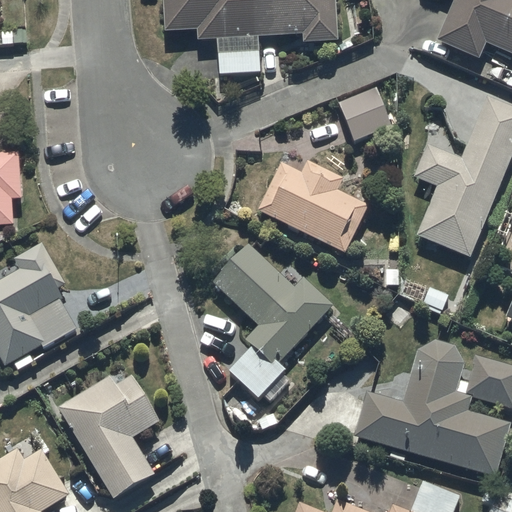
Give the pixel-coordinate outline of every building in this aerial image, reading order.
[(162,0),(165,38),(198,37),(198,47),(217,46),(218,81),(261,79),(259,44),(303,42),(303,50),(337,48),(334,0),(162,0)] [(479,65),(486,50),(511,60),(511,0),(446,0),(455,4),(437,47),(479,65)] [(375,92),(337,108),(354,149),(392,133),(375,92)] [(417,241),(469,263),(511,163),(511,113),(487,103),(466,153),(439,141),(434,153),(428,150),(413,184),(437,195),(417,241)] [(21,159),(0,159),(0,233),(12,234),(11,206),(22,206),(21,159)] [(281,169),(258,218),(346,260),(368,213),(338,199),(345,186),(307,168),(302,179),(281,169)] [(34,367),(30,359),(42,351),(44,355),(77,337),(59,305),(62,303),(57,295),(65,290),(43,250),(15,266),(20,275),(0,286),(0,364),(5,373),(12,369),(16,377),(34,367)] [(249,251),(212,291),(257,332),(244,346),(252,353),(228,380),(258,407),(286,377),(280,372),(334,313),(302,284),(295,292),(249,251)] [(366,398),(354,443),(496,483),(510,431),(468,419),(472,405),(511,416),(511,373),(476,363),(469,388),(460,386),(464,370),(455,352),(435,347),(418,356),(403,409),(366,398)] [(58,415),(113,505),(115,507),(156,482),(133,445),(160,428),(132,382),(116,392),(110,383),(58,415)] [(0,511),(52,511),(70,501),(42,456),(25,467),(18,456),(0,466),(0,511)] [(306,511),(299,509),(298,511),(456,511),(460,503),(422,488),(412,511),(392,511),(393,511),(392,511),(351,511),(337,506),(334,511),(306,511)] [(492,511),(511,511),(511,499),(500,495),(499,497),(488,492),(482,507),(492,511)]
